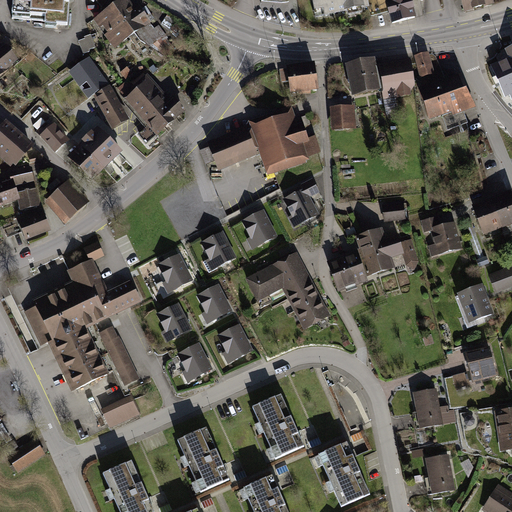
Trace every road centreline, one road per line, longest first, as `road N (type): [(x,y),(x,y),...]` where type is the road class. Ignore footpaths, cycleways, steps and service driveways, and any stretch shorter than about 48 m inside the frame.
road 1 (residential): [(65,462),(278,367),(312,355),(336,358),(363,372),(375,392),(404,511)]
road 2 (track): [(325,49),(332,225),(323,273),(366,358),(363,372)]
road 3 (residential): [(103,209),(190,133),(235,75),(251,39)]
road 4 (tertiary): [(437,35),(325,49),(251,39)]
road 5 (residential): [(0,321),(65,462)]
road 6 (residential): [(0,107),(103,209)]
